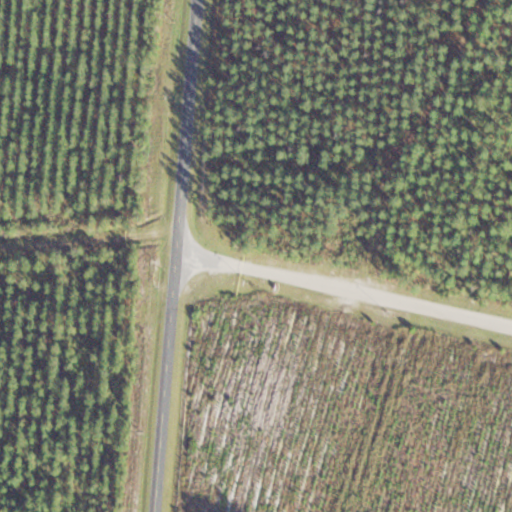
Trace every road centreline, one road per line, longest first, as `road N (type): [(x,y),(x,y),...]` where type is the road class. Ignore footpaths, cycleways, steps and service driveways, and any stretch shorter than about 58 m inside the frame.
road 1 (residential): [(155,511),(199,0)]
road 2 (residential): [(511,323),(179,249)]
